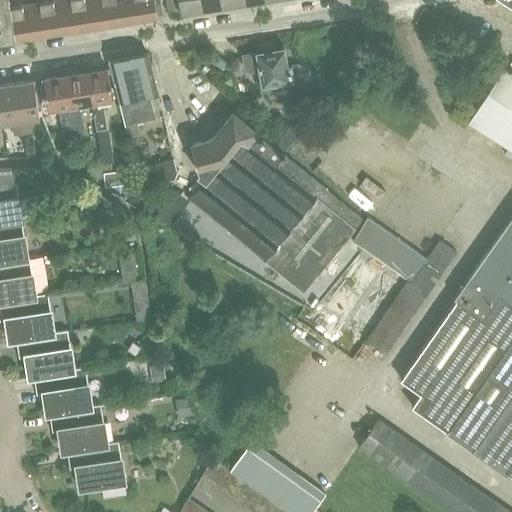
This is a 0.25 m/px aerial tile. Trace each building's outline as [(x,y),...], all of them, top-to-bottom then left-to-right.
[(0,0),(0,40),(14,39),(9,6),(8,0),(0,0)] [(46,0),(9,6),(14,39),(51,33),(46,0)] [(49,0),(46,0),(51,33),(88,27),(84,1),(84,0),(49,0)] [(106,24),(102,0),(84,0),(84,1),(88,27),(106,24)] [(102,0),(106,24),(136,20),(133,0),(102,0)] [(133,0),(136,20),(164,16),(161,0),(133,0)] [(166,0),(168,12),(181,10),(181,12),(203,8),(201,0),(166,0)] [(201,0),(203,8),(224,5),(223,0),(201,0)] [(263,83),(277,81),(291,79),(292,82),(300,80),(327,95),(335,84),(309,67),(308,68),(298,63),(287,64),(284,45),(275,47),(275,45),(267,41),(262,42),(259,49),(258,49),(258,51),(243,53),(246,68),(250,71),(261,69),(263,83)] [(149,52),(128,55),(137,87),(145,119),(155,117),(149,93),(158,92),(149,52)] [(145,119),(137,87),(128,55),(109,58),(118,89),(117,90),(125,124),(145,119)] [(511,68),(503,63),(467,120),(511,148),(511,211),(398,375),(421,391),(412,405),(511,475),(511,68)] [(102,99),(112,97),(108,68),(88,71),(93,101),(97,127),(102,163),(112,162),(102,99)] [(83,71),(64,74),(73,133),(83,132),(79,103),(93,101),(88,71),(83,71)] [(44,79),(34,80),(39,109),(58,106),(63,135),(73,133),(64,74),(44,77),(44,79)] [(39,109),(34,80),(34,79),(16,81),(24,133),(32,132),(31,120),(40,119),(39,109)] [(16,81),(0,84),(0,99),(4,124),(12,123),(13,134),(24,133),(16,81)] [(364,218),(233,113),(213,138),(193,143),(201,170),(199,173),(204,177),(188,197),(277,270),(305,292),(364,218)] [(277,142),(287,150),(301,133),(291,125),(277,142)] [(0,218),(22,216),(37,213),(36,208),(34,204),(32,202),(29,199),(26,198),(22,197),(19,197),(15,165),(0,165),(0,218)] [(103,171),(105,185),(130,182),(129,168),(103,171)] [(113,207),(100,209),(101,218),(114,217),(113,207)] [(59,212),(38,215),(39,220),(40,224),(43,226),(46,228),(50,230),(55,230),(61,230),(59,212)] [(22,216),(0,218),(0,259),(27,256),(27,255),(22,218),(22,216)] [(368,217),(352,240),(362,247),(378,223),(368,217)] [(131,220),(123,221),(125,237),(133,236),(131,220)] [(378,223),(362,247),(372,253),(388,230),(378,223)] [(388,230),(372,253),(382,260),(397,237),(388,230)] [(440,237),(427,256),(412,280),(408,277),(366,338),(377,345),(387,353),(458,249),(440,237)] [(397,237),(382,260),(392,267),(407,243),(397,237)] [(407,243),(392,267),(402,273),(417,250),(407,243)] [(402,273),(408,277),(412,280),(427,256),(417,250),(402,273)] [(0,298),(35,294),(35,293),(30,254),(27,255),(27,256),(0,259),(0,298)] [(10,337),(20,336),(19,335),(54,331),(54,330),(49,291),(35,293),(35,294),(0,298),(0,300),(2,312),(9,311),(9,315),(7,315),(10,337)] [(133,297),(135,315),(149,313),(146,295),(133,297)] [(69,328),(54,330),(54,331),(19,335),(20,336),(21,348),(28,347),(29,352),(26,352),(29,374),(37,373),(37,372),(74,368),(74,367),(69,328)] [(52,409),(92,404),(86,365),(74,367),(74,368),(37,372),(37,373),(39,386),(46,385),(46,389),(44,389),(47,411),(52,411),(52,409)] [(62,449),(70,448),(70,446),(107,442),(102,403),(92,404),(52,409),(52,411),(54,423),(61,422),(62,426),(59,427),(62,449)] [(510,511),(379,419),(359,446),(365,450),(451,511),(510,511)] [(119,440),(107,442),(70,446),(70,448),(72,460),(79,459),(80,463),(77,463),(80,486),(102,483),(103,496),(126,493),(119,440)] [(202,475),(208,479),(213,482),(225,465),(213,456),(202,475)] [(236,473),(232,470),(225,465),(213,482),(224,490),(236,473)] [(224,490),(234,498),(247,481),(236,473),(224,490)] [(302,478),(282,506),(290,511),(311,511),(316,506),(324,494),(302,478)] [(258,488),(247,481),(234,498),(245,506),(258,488)] [(253,511),(257,511),(269,496),(258,488),(245,506),(253,511)] [(179,511),(193,511),(199,504),(195,501),(189,496),(179,511)] [(273,511),(280,504),(269,496),(257,511),(273,511)]
